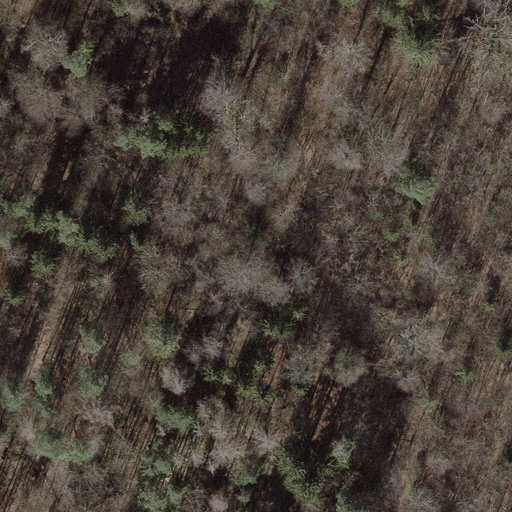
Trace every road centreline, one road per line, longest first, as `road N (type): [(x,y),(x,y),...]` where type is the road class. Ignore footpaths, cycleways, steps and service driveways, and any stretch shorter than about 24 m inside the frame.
road 1 (track): [(0,97),(434,0)]
road 2 (track): [(0,376),(90,511)]
